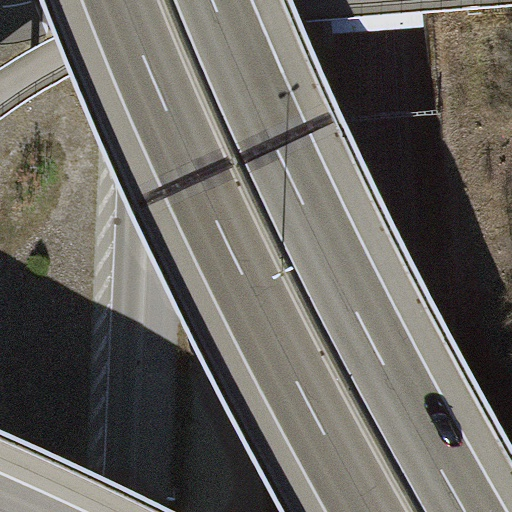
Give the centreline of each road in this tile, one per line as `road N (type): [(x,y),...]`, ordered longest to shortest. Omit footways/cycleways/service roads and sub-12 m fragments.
road 1 (motorway): [(468,511),(353,300),(216,0)]
road 2 (motorway): [(121,0),(195,183),(369,511)]
road 3 (primary): [(116,511),(142,0)]
road 4 (track): [(309,0),(201,10),(127,30),(78,45),(0,92)]
